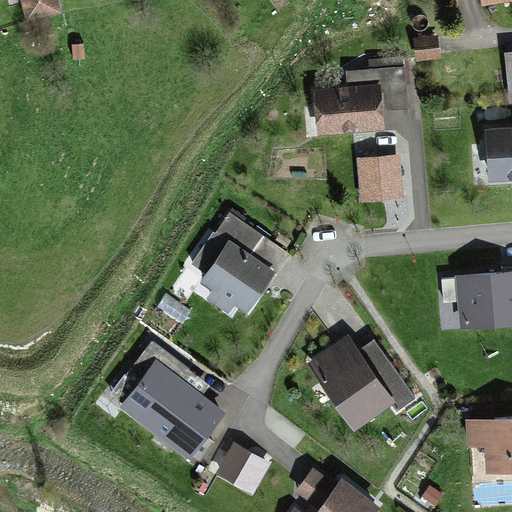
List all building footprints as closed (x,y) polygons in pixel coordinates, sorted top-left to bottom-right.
[(56,0),(20,0),(24,16),(58,8),(56,0)] [(379,86),(315,91),(319,133),(383,128),(379,86)] [(511,129),(488,130),(490,179),(511,177),(511,129)] [(359,159),(361,199),(401,197),(399,157),(359,159)] [(248,312),(288,255),(230,214),(194,263),(209,273),(202,282),(214,290),(209,298),(228,312),(235,303),(248,312)] [(462,326),(511,322),(511,273),(458,278),(462,326)] [(390,386),(353,324),(317,345),(353,407),(390,386)] [(207,386),(152,344),(114,393),(125,402),(122,406),(189,457),(223,413),(200,396),(207,386)] [(486,457),(511,454),(511,397),(482,400),(486,457)] [(366,511),(382,491),(348,466),(314,511),(366,511)]
